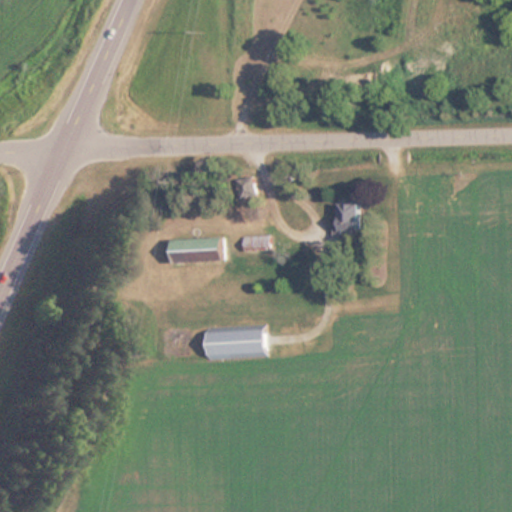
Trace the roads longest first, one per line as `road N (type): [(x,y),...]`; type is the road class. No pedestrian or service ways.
road 1 (secondary): [(0,149),(511,133)]
road 2 (primary): [(0,283),(127,0)]
